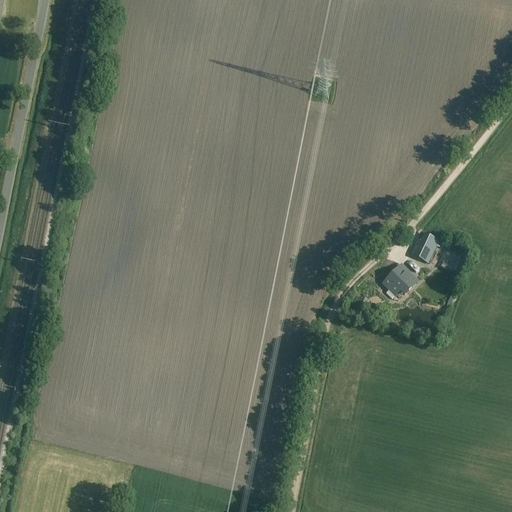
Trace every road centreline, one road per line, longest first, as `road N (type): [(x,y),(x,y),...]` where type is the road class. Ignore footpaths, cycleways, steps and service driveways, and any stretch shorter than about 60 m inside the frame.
road 1 (track): [(289,511),(335,306),(511,102)]
road 2 (unclassified): [(0,221),(43,0)]
